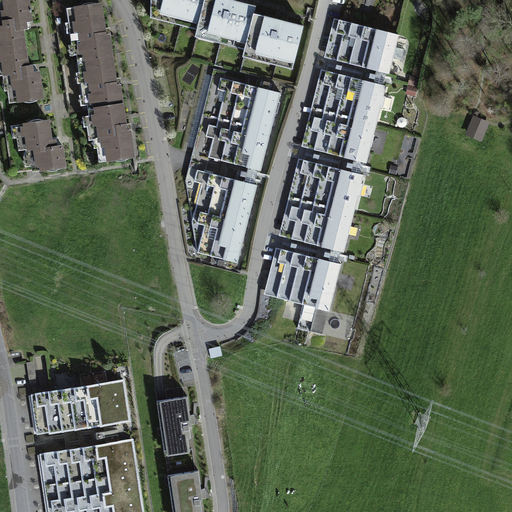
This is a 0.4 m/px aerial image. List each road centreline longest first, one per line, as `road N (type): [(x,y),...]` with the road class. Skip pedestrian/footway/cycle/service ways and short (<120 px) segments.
road 1 (residential): [(191,314),(205,333),(224,338),(249,319),(328,0)]
road 2 (residential): [(124,0),(137,23),(191,314)]
road 3 (residential): [(191,314),(225,511)]
road 4 (residential): [(0,352),(23,511)]
